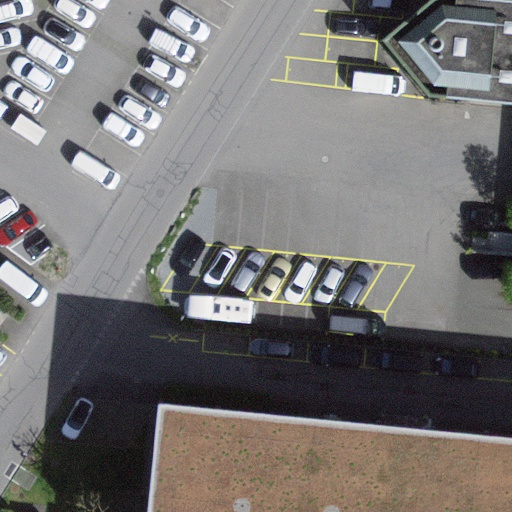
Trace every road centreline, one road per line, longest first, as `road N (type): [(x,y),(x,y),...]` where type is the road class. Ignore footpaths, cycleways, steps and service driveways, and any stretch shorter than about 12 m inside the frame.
road 1 (unclassified): [(0,432),(269,0)]
road 2 (unknown): [(511,387),(94,354),(60,335)]
road 3 (unknown): [(127,0),(28,156),(129,224)]
